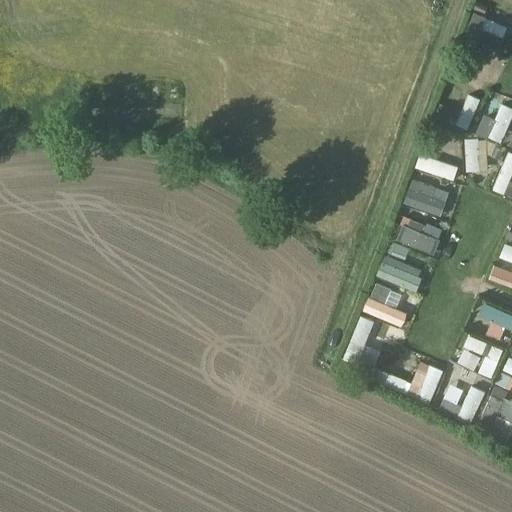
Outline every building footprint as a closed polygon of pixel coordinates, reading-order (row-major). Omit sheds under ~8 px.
[(480,30),(485,18),(474,14),(463,38),(497,53),(503,40),(480,30)] [(469,95),(456,123),(467,128),(479,100),(469,95)] [(484,122),(480,130),(491,135),(490,137),(500,141),(511,116),(511,111),(504,108),(495,127),(484,122)] [(477,139),(464,140),(466,171),(479,171),(478,162),(486,161),(485,153),(478,153),(477,139)] [(433,160),(435,154),(425,150),(423,156),(419,155),(415,168),(453,180),(457,168),(433,160)] [(511,172),(511,154),(507,152),(492,190),(503,195),(511,172)] [(431,198),(434,189),(412,181),(404,203),(439,216),(444,203),(431,198)] [(402,225),(396,240),(433,255),(439,241),(424,235),(427,227),(403,217),(400,224),(402,225)] [(511,247),(505,244),(499,257),(511,262),(511,247)] [(381,262),(376,275),(415,291),(421,278),(395,267),(397,261),(391,258),(389,265),(381,262)] [(384,304),(390,289),(377,283),(370,298),(368,297),(363,310),(401,326),(406,313),(384,304)] [(511,329),(511,316),(484,304),(478,316),(511,331),(511,329)] [(361,317),(344,358),(357,364),(374,322),(361,317)] [(502,352),(468,337),(462,348),(484,358),(477,374),(491,379),(502,352)] [(503,370),(511,374),(511,359),(509,358),(503,370)] [(428,366),(414,400),(427,405),(442,372),(428,366)] [(485,393),(471,387),(457,420),(470,426),(485,393)] [(511,423),(511,420),(511,402),(503,398),(502,400),(491,395),(476,426),(487,432),(495,415),(511,423)]
